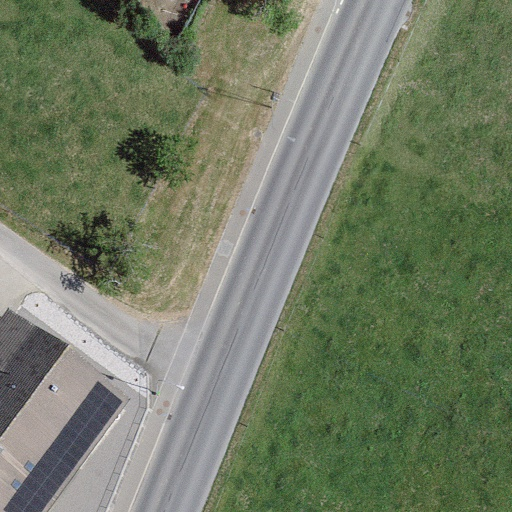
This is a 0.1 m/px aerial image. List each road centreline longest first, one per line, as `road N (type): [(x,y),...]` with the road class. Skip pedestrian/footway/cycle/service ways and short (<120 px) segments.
road 1 (secondary): [(177,511),(387,0)]
road 2 (track): [(0,235),(128,330),(230,381)]
